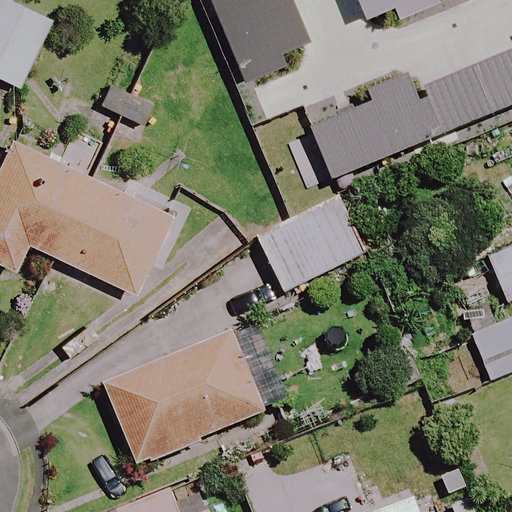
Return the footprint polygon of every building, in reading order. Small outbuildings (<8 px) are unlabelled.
[(0,0),(0,84),(14,91),(46,22),(0,0)] [(461,0),(410,21),(452,122),(511,97),(511,43),(494,0),(461,0)] [(0,270),(10,275),(23,248),(130,298),(167,219),(7,144),(0,158),(0,270)] [(362,259),(336,205),(254,244),(280,299),(362,259)] [(511,305),(511,253),(490,259),(494,275),(488,276),(497,309),(511,305)] [(511,375),(511,322),(469,339),(487,385),(511,375)] [(176,455),(277,413),(263,379),(245,386),(225,338),(99,391),(133,473),(176,455)] [(119,511),(204,511),(202,511),(176,511),(170,494),(119,511)]
